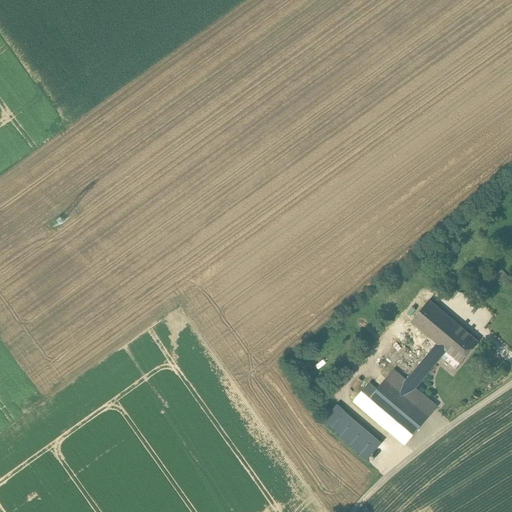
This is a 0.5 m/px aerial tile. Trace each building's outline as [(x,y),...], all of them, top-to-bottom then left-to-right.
[(508,279),(501,271),(495,277),(502,284),(508,279)] [(406,297),(385,279),(379,286),(400,304),(406,297)] [(464,329),(429,300),(411,322),(437,344),(446,351),(464,329)] [(464,329),(446,351),(442,357),(456,369),(478,341),(464,329)] [(434,348),(406,380),(394,370),(387,378),(408,396),(416,388),(442,357),(446,351),(437,344),(436,346),(434,344),(432,346),(434,348)] [(408,396),(387,378),(377,389),(361,408),(405,445),(438,406),(416,388),(408,396)] [(370,384),(355,402),(361,408),(377,389),(370,384)] [(381,444),(335,405),(322,420),(368,459),(381,444)]
